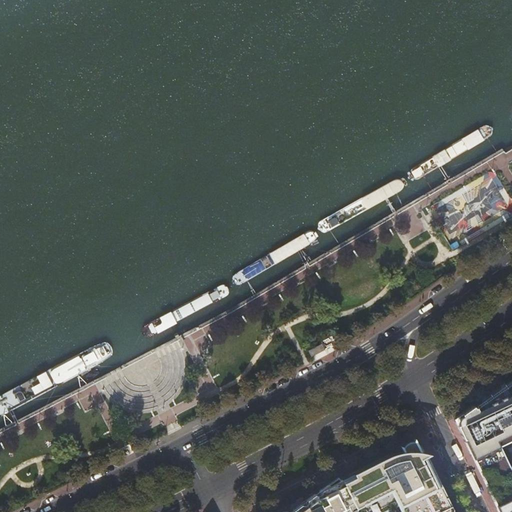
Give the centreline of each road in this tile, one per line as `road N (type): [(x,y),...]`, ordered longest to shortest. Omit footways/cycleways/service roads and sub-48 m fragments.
road 1 (primary): [(425,311),(366,350),(167,451)]
road 2 (primary): [(203,489),(413,376)]
road 3 (residential): [(413,376),(478,511)]
road 4 (primary): [(167,451),(50,511)]
